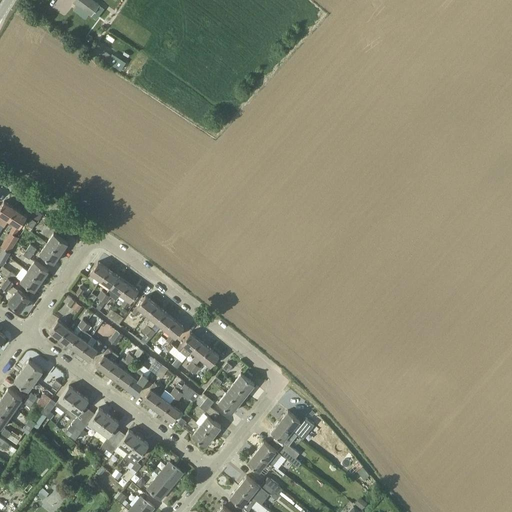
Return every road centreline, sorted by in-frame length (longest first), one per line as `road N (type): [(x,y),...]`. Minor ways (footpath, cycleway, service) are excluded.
road 1 (residential): [(210,469),(282,383),(89,236)]
road 2 (residential): [(210,469),(26,332)]
